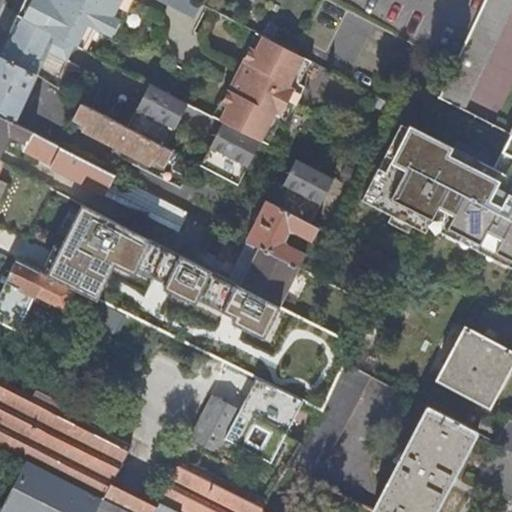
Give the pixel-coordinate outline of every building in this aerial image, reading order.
[(25,0),(19,14),(77,44),(89,22),(113,34),(122,18),(115,14),(121,0),(25,0)] [(122,18),(130,0),(121,0),(115,14),(122,18)] [(203,4),(195,0),(160,0),(196,18),(203,4)] [(511,131),(511,0),(483,0),(454,64),(440,95),(463,107),(511,131)] [(56,86),(77,44),(19,14),(8,39),(0,56),(38,74),(56,86)] [(311,59),(259,33),(239,72),(256,81),(253,87),(236,78),(215,117),(224,122),(261,142),(267,145),(278,122),(285,126),(305,88),(298,84),(309,61),(311,59)] [(38,74),(0,56),(0,115),(16,123),(38,74)] [(256,81),(239,72),(236,78),(253,87),(256,81)] [(140,103),(127,127),(165,146),(189,104),(151,84),(140,103)] [(140,103),(131,98),(118,122),(127,127),(140,103)] [(166,167),(174,151),(165,146),(127,127),(118,122),(85,105),(84,104),(82,103),(78,113),(74,119),(87,125),(84,131),(152,166),(154,161),(166,167)] [(52,167),(106,194),(116,174),(63,147),(16,123),(0,115),(0,156),(9,137),(12,130),(30,139),(28,143),(27,144),(28,151),(54,163),(52,167)] [(224,122),(200,165),(238,184),(261,142),(224,122)] [(379,166),(363,198),(392,213),(395,206),(415,216),(412,223),(426,229),(432,218),(511,258),(511,131),(493,166),(409,123),(386,170),(379,166)] [(12,130),(9,137),(14,137),(28,143),(30,139),(12,130)] [(296,161),(273,203),(311,222),(334,180),(325,175),(296,161)] [(208,170),(193,162),(187,172),(203,181),(208,170)] [(189,211),(116,174),(106,194),(179,230),(185,218),(195,222),(198,215),(189,211)] [(86,267),(27,238),(17,260),(78,290),(257,378),(302,400),(322,410),(345,363),(340,336),(280,305),(241,285),(51,188),(39,212),(99,241),(100,239),(110,244),(103,258),(93,253),(86,267)] [(313,240),(320,227),(311,222),(273,203),(268,199),(247,240),(260,247),(300,267),(307,253),(288,244),(286,241),(291,232),(295,231),(313,240)] [(260,247),(241,285),(280,305),(300,267),(260,247)] [(78,290),(17,260),(0,295),(0,319),(51,346),(78,290)] [(511,360),(511,348),(464,324),(437,378),(489,405),(511,360)] [(314,478),(370,375),(345,363),(322,410),(309,433),(303,443),(290,466),(314,478)] [(36,465),(62,409),(65,403),(37,390),(34,396),(0,378),(0,447),(25,460),(36,465)] [(271,511),(264,507),(289,465),(290,466),(303,443),(285,434),(302,400),(257,378),(242,408),(220,452),(191,437),(157,505),(153,511),(271,511)] [(220,452),(242,408),(215,394),(213,393),(191,437),(220,452)] [(309,433),(322,410),(302,400),(285,434),(303,443),(309,433)] [(427,404),(372,508),(379,511),(433,511),(477,430),(427,404)] [(25,460),(1,508),(8,511),(153,511),(157,505),(118,485),(124,473),(119,470),(123,462),(132,444),(62,409),(36,465),(25,460)] [(511,448),(511,419),(509,418),(497,440),(511,448)] [(119,470),(124,473),(128,475),(133,466),(123,462),(119,470)]
